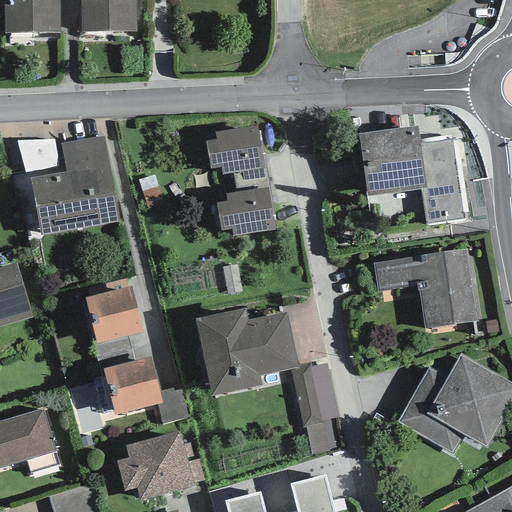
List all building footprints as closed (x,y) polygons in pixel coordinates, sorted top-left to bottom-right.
[(60,32),(59,0),(3,0),(4,33),(60,32)] [(135,0),(80,0),(81,32),(136,32),(135,0)] [(257,126),(215,133),(216,140),(206,142),(210,169),(221,167),(222,175),(264,168),(257,126)] [(418,126),(358,134),(366,197),(421,189),(427,189),(420,144),(418,126)] [(104,136),(61,143),(66,172),(29,179),(40,236),(119,221),(104,136)] [(452,139),(420,144),(427,189),(421,189),(426,226),(464,220),(452,139)] [(274,230),(268,188),(225,194),(227,201),(216,203),(220,230),(231,229),(232,236),(274,230)] [(467,248),(374,263),(378,290),(418,284),(425,328),(481,319),(471,256),(469,256),(467,248)] [(0,326),(33,317),(16,262),(0,267),(0,326)] [(143,332),(131,286),(84,298),(96,344),(143,332)] [(245,308),(195,319),(211,396),(261,386),(259,376),(291,369),(298,368),(298,365),(286,312),(248,320),(245,308)] [(511,403),(511,384),(460,355),(447,377),(429,367),(397,423),(451,454),(463,434),(487,448),(511,403)] [(160,391),(150,356),(102,369),(114,415),(156,403),(163,402),(160,391)] [(326,364),(311,367),(310,363),(298,365),(298,368),(291,369),(303,427),(306,427),(312,455),(336,450),(330,419),(337,418),(326,364)] [(180,386),(160,391),(163,402),(156,403),(161,424),(188,417),(180,386)] [(56,452),(43,409),(0,421),(0,468),(25,461),(29,474),(60,466),(56,452)] [(179,431),(126,445),(129,458),(117,461),(125,491),(136,488),(140,500),(195,486),(194,482),(204,480),(199,460),(188,463),(187,458),(193,456),(190,443),(183,445),(179,431)] [(293,511),(333,511),(325,477),(291,486),(297,511),(293,511)] [(511,511),(511,486),(464,511),(511,511)] [(263,511),(259,495),(227,503),(229,511),(263,511)]
